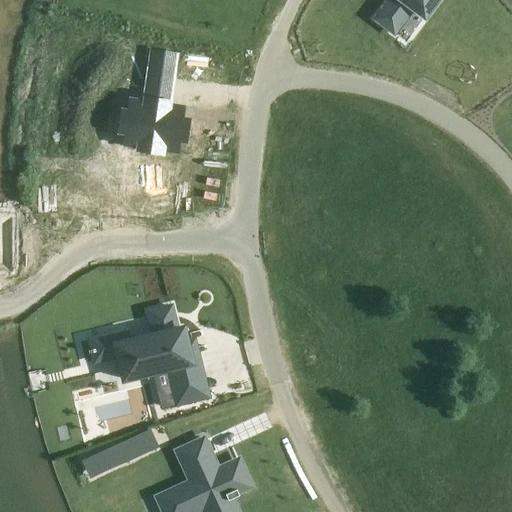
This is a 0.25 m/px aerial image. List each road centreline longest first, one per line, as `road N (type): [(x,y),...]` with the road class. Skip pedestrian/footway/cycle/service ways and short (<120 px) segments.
road 1 (unclassified): [(335,511),(276,383),(250,241)]
road 2 (unclassified): [(270,70),(421,105),(511,176)]
road 3 (unclassified): [(0,241),(250,241)]
road 4 (unclassified): [(250,241),(252,154),(270,70)]
